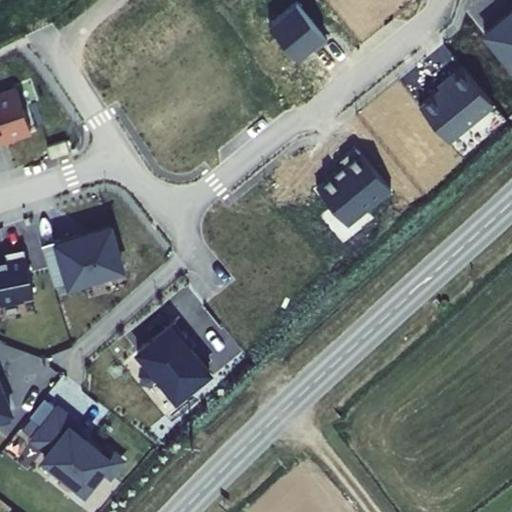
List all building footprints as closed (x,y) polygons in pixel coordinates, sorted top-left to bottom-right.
[(295,15),(269,35),(296,69),(310,57),(313,61),(325,52),(295,15)] [(511,24),(485,47),(510,78),(511,76),(511,24)] [(451,93),(420,119),(448,154),(493,118),(462,79),(449,90),(451,93)] [(0,92),(0,140),(31,130),(16,87),(0,92)] [(46,146),(50,158),(69,152),(65,140),(46,146)] [(312,200),(342,238),(387,202),(352,159),(336,172),(340,178),(312,200)] [(57,245),(69,287),(123,272),(109,230),(57,245)] [(0,302),(23,298),(22,294),(33,292),(24,246),(5,250),(7,258),(0,259),(0,302)] [(133,355),(175,406),(213,374),(171,323),(133,355)] [(0,413),(11,409),(0,382),(0,413)] [(44,454),(38,462),(83,500),(105,474),(111,478),(126,460),(106,443),(99,452),(71,428),(77,421),(56,403),(26,439),(44,454)]
